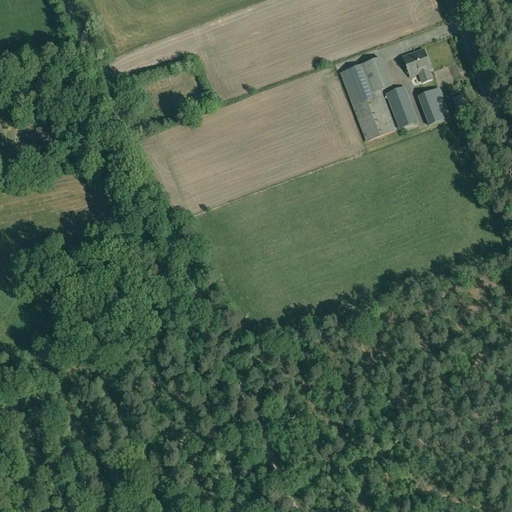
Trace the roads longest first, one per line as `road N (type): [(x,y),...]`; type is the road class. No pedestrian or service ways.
road 1 (track): [(296,511),(68,0)]
road 2 (track): [(258,424),(0,474)]
road 3 (tertiary): [(511,161),(452,0)]
road 4 (track): [(195,282),(71,305)]
